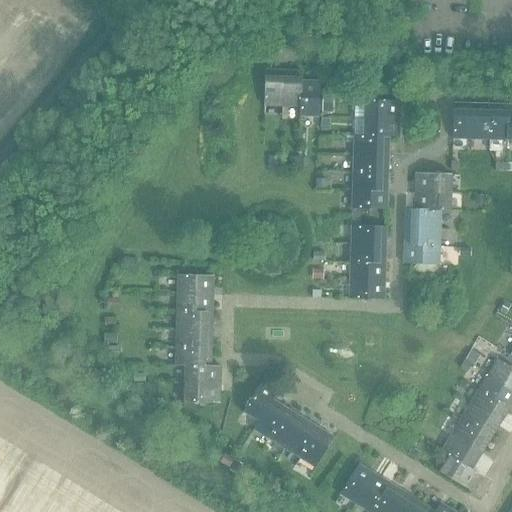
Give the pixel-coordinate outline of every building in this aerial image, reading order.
[(281,106),(282,70),(263,70),(262,105),(281,106)] [(299,80),(300,80),(300,71),(282,70),(281,106),(298,107),(299,107),(299,80)] [(318,81),(300,80),(299,80),(299,107),(298,107),(298,116),(317,116),(318,81)] [(362,118),(398,119),(399,101),(363,100),(362,118)] [(331,101),(321,101),(320,112),(331,112),(331,101)] [(469,139),(469,103),(451,103),(450,139),(469,139)] [(487,139),(488,104),(469,103),(469,139),(487,139)] [(505,139),(506,104),(488,104),(487,139),(505,139)] [(398,137),(398,119),(362,118),(362,135),(362,136),(388,137),(398,137)] [(362,136),(362,135),(352,135),(351,153),(388,154),(388,137),(362,136)] [(387,172),(388,154),(351,153),(351,171),(387,172)] [(387,190),(387,172),(351,171),(350,189),(387,190)] [(413,191),(448,192),(449,174),(414,172),(413,191)] [(386,210),(387,190),(350,189),(350,209),(386,210)] [(448,211),(448,192),(413,191),(412,208),(412,209),(439,210),(448,211)] [(412,209),(412,208),(404,208),(403,227),(438,228),(439,210),(412,209)] [(348,243),(385,244),(385,227),(349,225),(348,243)] [(438,246),(438,228),(403,227),(402,245),(438,246)] [(384,262),(385,244),(348,243),(348,261),(384,262)] [(437,264),(438,246),(402,245),(402,263),(437,264)] [(384,280),(384,262),(348,261),(347,279),(384,280)] [(176,293),(211,294),(212,275),(177,274),(176,293)] [(383,299),(384,280),(347,279),(347,298),(383,299)] [(211,312),(211,294),(176,293),(176,311),(211,312)] [(210,330),(211,312),(176,311),(175,329),(210,330)] [(210,348),(210,330),(175,329),(175,347),(210,348)] [(209,366),(209,365),(210,348),(175,347),(174,366),(183,366),(183,365),(209,366)] [(486,374),(511,390),(511,368),(496,359),(486,374)] [(219,366),(209,365),(209,366),(183,365),(183,366),(183,383),(219,384),(219,366)] [(507,409),(511,401),(511,390),(486,374),(477,390),(507,409)] [(270,400),(271,400),(276,392),(259,382),(240,412),(256,422),(270,400)] [(218,402),(219,384),(183,383),(182,401),(218,402)] [(498,424),(507,409),(477,390),(467,405),(498,424)] [(285,409),(271,400),(270,400),(256,422),(251,429),(267,439),(285,409)] [(488,439),(498,424),(467,405),(458,421),(488,439)] [(282,448),(300,418),(285,409),(267,439),(282,448)] [(298,458),(316,428),(300,418),(282,448),(298,458)] [(479,454),(488,439),(458,421),(449,436),(479,454)] [(316,428),(298,458),(314,468),(332,438),(316,428)] [(470,470),(479,454),(449,436),(439,451),(448,457),(470,470)] [(478,475),(470,470),(448,457),(438,473),(468,491),(478,475)] [(354,504),(372,474),(357,464),(338,494),(354,504)] [(367,511),(369,511),(388,483),(372,474),(354,504),(367,511)] [(391,511),(404,493),(388,483),(369,511),(391,511)] [(412,511),(418,502),(404,493),(391,511),(412,511)] [(433,511),(434,511),(433,511),(418,502),(412,511),(433,511)] [(453,511),(438,503),(433,511),(434,511),(433,511),(453,511)]
